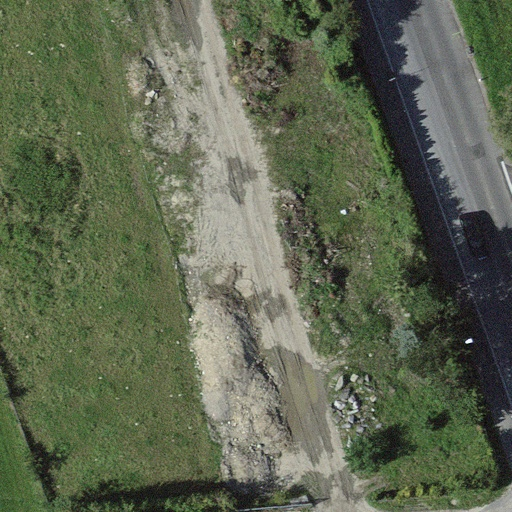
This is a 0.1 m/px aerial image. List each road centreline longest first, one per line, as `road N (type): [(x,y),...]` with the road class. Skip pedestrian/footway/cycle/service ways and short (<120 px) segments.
road 1 (track): [(191,0),(326,511)]
road 2 (primary): [(396,0),(511,325)]
